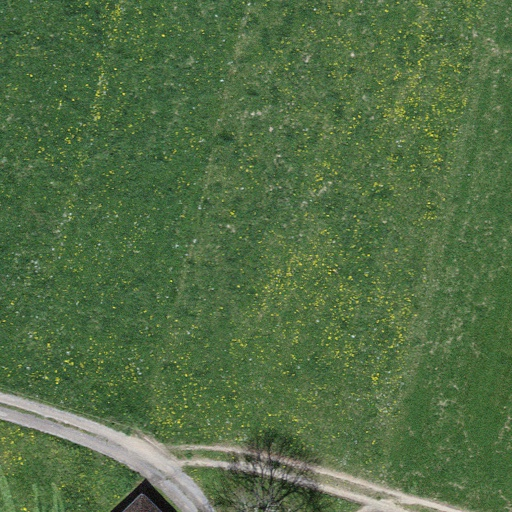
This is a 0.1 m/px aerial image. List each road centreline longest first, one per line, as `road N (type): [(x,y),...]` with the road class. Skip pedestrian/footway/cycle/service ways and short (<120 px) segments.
road 1 (track): [(431,511),(211,453),(144,455)]
road 2 (track): [(202,511),(144,455),(0,402)]
